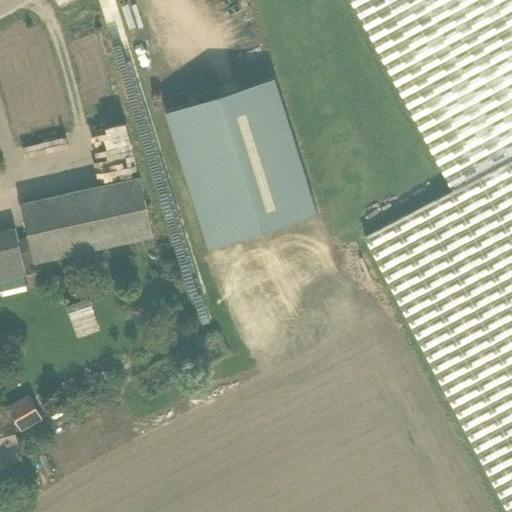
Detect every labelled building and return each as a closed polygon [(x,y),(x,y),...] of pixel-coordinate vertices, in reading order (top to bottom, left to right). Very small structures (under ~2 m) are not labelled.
[(511,158),(511,0),(350,0),(452,189),(511,158)] [(165,110),(204,248),(314,217),(275,80),(165,110)] [(362,238),(508,511),(511,511),(511,158),(452,189),(362,238)] [(21,204),(25,224),(34,265),(153,237),(140,177),(21,204)] [(9,409),(21,430),(42,418),(29,397),(9,409)] [(0,447),(18,443),(13,424),(0,427),(0,447)]
